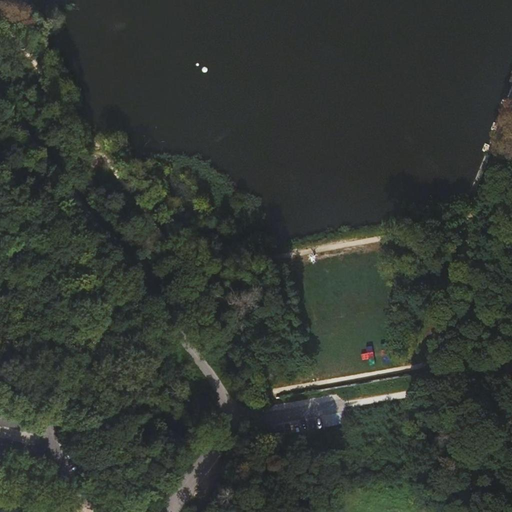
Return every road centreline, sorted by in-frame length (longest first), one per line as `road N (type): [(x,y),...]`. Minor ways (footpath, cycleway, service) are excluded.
road 1 (unclassified): [(0,103),(239,414),(176,511)]
road 2 (track): [(345,397),(511,366)]
